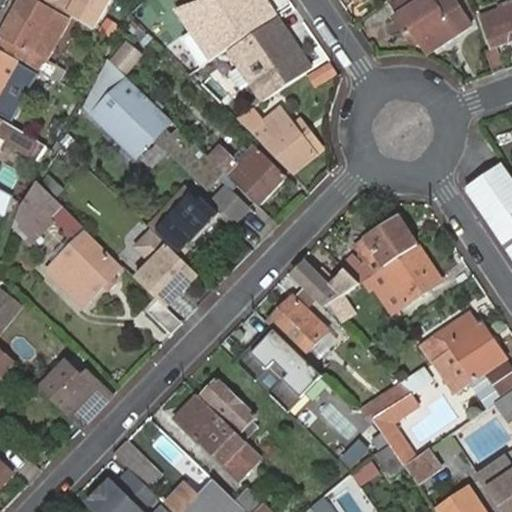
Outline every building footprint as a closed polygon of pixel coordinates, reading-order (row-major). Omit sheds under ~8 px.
[(21,0),(0,38),(0,48),(50,78),(56,68),(44,60),(60,33),(50,26),(56,15),(30,0),(21,0)] [(33,0),(99,36),(117,2),(112,0),(33,0)] [(208,0),(174,11),(208,63),(273,20),(259,0),(208,0)] [(277,18),(265,0),(259,0),(273,20),(277,18)] [(412,0),(391,0),(388,3),(394,12),(412,0)] [(422,0),(394,19),(404,34),(411,29),(427,53),(472,24),(456,0),(422,0)] [(511,4),(474,18),(487,52),(497,48),(511,43),(511,4)] [(274,22),(287,41),(292,39),(279,19),(274,22)] [(274,22),(230,52),(264,103),(313,72),(292,39),(287,41),(274,22)] [(487,52),(495,74),(505,70),(497,48),(487,52)] [(0,53),(0,97),(18,65),(0,53)] [(329,65),(308,78),(315,89),(337,76),(329,65)] [(173,124),(128,80),(93,117),(98,121),(92,126),(98,133),(104,126),(138,160),(173,124)] [(243,119),(264,146),(293,174),(317,155),(282,110),(267,121),(257,108),(243,119)] [(0,116),(0,120),(17,130),(23,120),(5,109),(0,116)] [(0,120),(0,136),(12,143),(19,131),(17,130),(0,120)] [(33,154),(40,144),(23,134),(16,145),(33,154)] [(212,161),(230,179),(232,177),(261,205),(287,178),(258,150),(250,157),(234,174),(229,169),(234,164),(221,151),(212,161)] [(245,152),(234,164),(229,169),(234,174),(250,157),(245,152)] [(467,190),(511,256),(511,179),(503,166),(467,190)] [(16,200),(0,190),(0,214),(6,218),(16,200)] [(153,226),(186,258),(197,246),(192,244),(220,216),(233,229),(251,209),(231,190),(212,209),(202,199),(199,203),(186,190),(153,226)] [(53,216),(59,211),(44,197),(34,207),(32,205),(20,223),(37,240),(56,220),(53,216)] [(83,228),(62,207),(59,211),(53,216),(56,220),(73,237),(83,228)] [(404,233),(407,230),(400,219),(397,221),(404,233)] [(385,267),(418,246),(407,230),(404,233),(397,221),(357,248),(367,264),(378,256),(385,267)] [(153,234),(137,251),(154,267),(139,282),(166,308),(182,291),(186,294),(201,278),(153,234)] [(48,273),(84,308),(104,287),(107,290),(111,289),(114,285),(113,280),(111,279),(119,271),(85,236),(48,273)] [(433,268),(418,246),(385,267),(382,269),(405,305),(434,286),(426,272),(433,268)] [(359,285),(361,284),(374,275),(351,254),(340,266),(348,274),(359,285)] [(338,296),(339,298),(359,285),(348,274),(333,289),(306,264),(293,276),(324,306),(338,296)] [(442,281),(433,268),(426,272),(434,286),(442,281)] [(339,298),(323,308),(331,315),(365,291),(361,284),(359,285),(339,298)] [(301,288),(267,324),(271,327),(290,345),(301,356),(326,331),(306,310),(315,301),(301,288)] [(182,291),(166,308),(170,311),(186,294),(182,291)] [(10,296),(0,306),(0,315),(4,320),(19,305),(10,296)] [(147,311),(172,336),(183,325),(158,300),(147,311)] [(454,394),(465,387),(505,361),(481,323),(476,325),(468,314),(433,337),(444,354),(433,362),(454,394)] [(250,352),(237,364),(249,376),(257,383),(271,369),(284,382),(271,397),(289,414),(299,402),(324,376),(301,356),(290,345),(271,327),(260,340),(264,343),(253,355),(250,352)] [(444,354),(433,337),(422,344),(433,362),(444,354)] [(13,364),(0,349),(0,373),(2,375),(13,364)] [(67,366),(41,391),(68,417),(82,430),(112,399),(89,375),(82,381),(67,366)] [(412,395),(433,382),(423,367),(402,380),(412,395)] [(328,380),(324,376),(299,402),(304,406),(328,380)] [(239,432),(237,435),(244,442),(257,429),(251,422),(256,417),(218,381),(203,396),(239,432)] [(371,422),(411,394),(402,385),(362,413),(371,422)] [(391,445),(405,467),(407,464),(412,462),(387,426),(418,405),(411,394),(371,422),(379,429),(381,431),(391,445)] [(511,425),(511,394),(505,399),(495,406),(510,426),(511,425)] [(236,482),(260,457),(244,442),(237,435),(198,397),(187,409),(191,413),(179,426),(236,482)] [(191,413),(187,409),(174,422),(179,426),(191,413)] [(467,437),(475,458),(499,448),(491,428),(467,437)] [(379,429),(360,450),(370,459),(375,456),(391,445),(381,431),(379,429)] [(127,442),(114,455),(115,457),(131,472),(134,475),(136,476),(147,488),(160,474),(127,442)] [(391,477),(405,467),(391,445),(375,456),(391,477)] [(163,462),(196,491),(208,478),(175,449),(163,462)] [(412,462),(405,467),(417,485),(441,469),(428,451),(412,462)] [(511,463),(508,459),(479,479),(488,492),(511,474),(511,463)] [(0,483),(11,471),(0,460),(0,483)] [(373,462),(355,469),(360,484),(379,476),(373,462)] [(110,480),(86,506),(91,511),(143,511),(141,510),(154,495),(147,488),(136,476),(134,475),(131,472),(117,487),(110,480)] [(349,498),(362,490),(351,474),(338,484),(349,498)] [(511,511),(511,474),(488,492),(502,511),(511,511)] [(214,483),(200,498),(184,483),(164,504),(172,511),(244,511),(243,511),(214,483)] [(435,511),(483,511),(469,490),(436,511),(435,511)] [(270,511),(263,505),(246,492),(235,502),(243,511),(244,511),(270,511)] [(332,511),(322,497),(311,507),(314,511),(332,511)]
